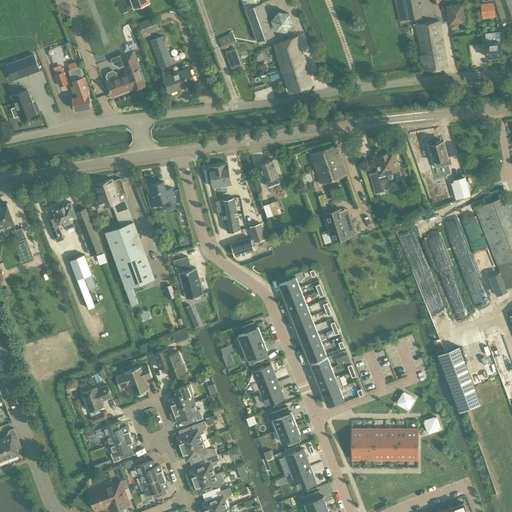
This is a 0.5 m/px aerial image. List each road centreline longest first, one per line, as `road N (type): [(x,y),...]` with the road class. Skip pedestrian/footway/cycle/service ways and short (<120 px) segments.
road 1 (unclassified): [(138,118),(511,72)]
road 2 (tertiary): [(180,152),(511,107)]
road 3 (residential): [(180,152),(207,246),(264,289),(314,417)]
road 4 (residential): [(60,511),(0,366)]
road 5 (tertiary): [(0,183),(143,157)]
road 6 (unclassified): [(0,142),(138,118)]
